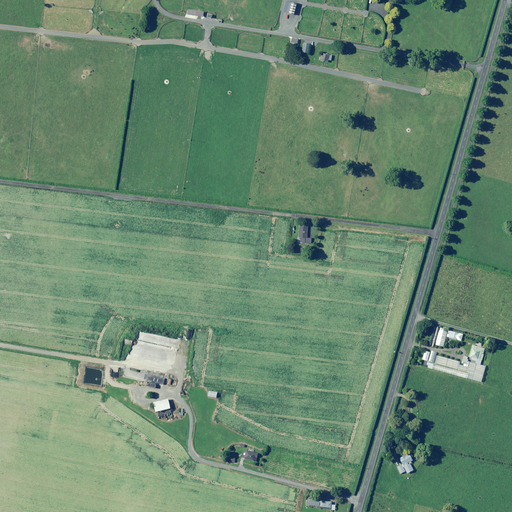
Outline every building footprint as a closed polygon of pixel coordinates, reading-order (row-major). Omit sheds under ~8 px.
[(292,2),(290,2),(287,13),(289,13),(294,15),(297,4),(294,3),(292,2)] [(332,56),(323,54),(322,54),(322,56),(320,55),(319,60),(328,62),(329,60),(331,60),(332,56)] [(307,238),(308,226),(299,225),(298,238),(300,238),(300,243),(311,243),(311,238),(307,238)] [(448,329),(440,327),(436,344),(443,346),(448,329)] [(449,330),(447,337),(461,341),(462,334),(449,330)] [(482,360),(483,361),(485,354),(483,354),(485,349),(472,345),(469,356),(472,357),(471,360),(475,361),(475,363),(480,365),(482,360)] [(437,353),(431,352),(429,361),(434,363),(437,353)] [(435,362),(435,363),(458,369),(459,365),(460,362),(437,356),(435,362)] [(458,370),(434,364),(428,363),(427,362),(426,365),(428,366),(428,368),(432,370),(481,382),(482,376),(458,370)] [(465,367),(483,372),(485,367),(469,363),(468,365),(466,364),(465,367)] [(458,369),(458,370),(482,376),(483,372),(465,367),(459,365),(458,369)] [(151,381),(150,387),(155,388),(157,383),(164,385),(165,379),(145,374),(143,379),(151,381)] [(169,399),(153,402),(156,412),(171,409),(169,399)] [(258,454),(247,451),(246,454),(242,453),(241,458),(256,462),(258,454)] [(413,457),(411,453),(400,458),(403,464),(406,471),(407,473),(414,470),(410,463),(415,461),(413,457)] [(406,471),(403,464),(397,467),(400,474),(406,471)] [(332,502),(307,500),(306,505),(315,506),(315,508),(331,509),(332,502)]
